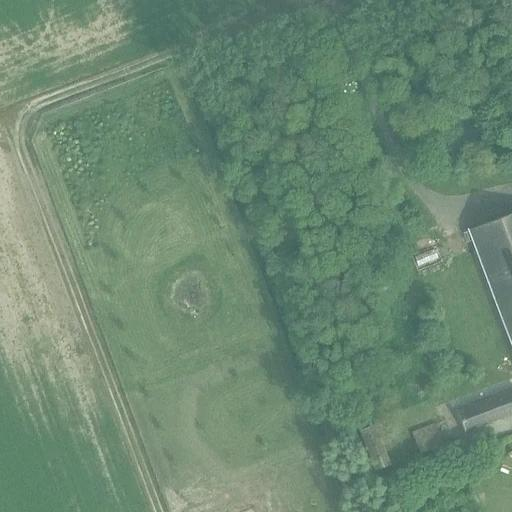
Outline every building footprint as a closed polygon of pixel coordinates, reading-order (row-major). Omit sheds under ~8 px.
[(346,126),(340,107),(327,112),(333,131),(346,126)] [(511,341),(511,211),(469,228),(511,341)] [(410,256),(417,273),(443,263),(436,246),(410,256)] [(466,434),(511,415),(511,389),(457,411),(466,434)] [(389,466),(374,425),(359,431),(375,472),(389,466)]
